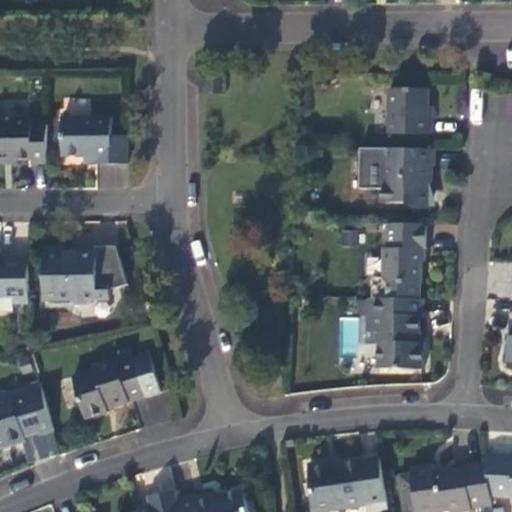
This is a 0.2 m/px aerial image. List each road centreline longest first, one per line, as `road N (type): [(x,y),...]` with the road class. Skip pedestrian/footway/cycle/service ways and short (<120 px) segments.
road 1 (residential): [(171,20),(511,18)]
road 2 (residential): [(472,417),(486,125)]
road 3 (residential): [(229,436),(472,417)]
road 4 (residential): [(2,511),(229,436)]
road 5 (residential): [(172,205),(229,436)]
road 6 (residential): [(171,20),(172,205)]
road 7 (residential): [(172,205),(0,206)]
